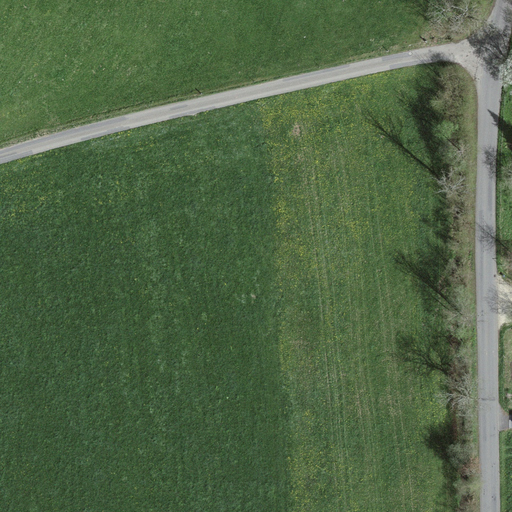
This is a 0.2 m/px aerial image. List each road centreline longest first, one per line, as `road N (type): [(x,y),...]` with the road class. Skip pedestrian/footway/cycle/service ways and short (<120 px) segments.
road 1 (unclassified): [(498,49),(452,49),(0,153)]
road 2 (unclassified): [(490,511),(485,215),(498,49)]
